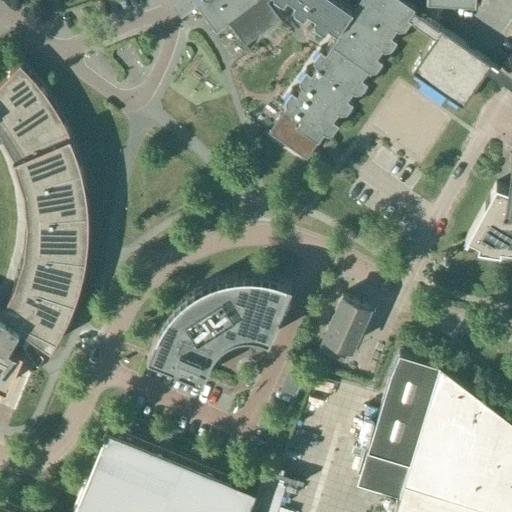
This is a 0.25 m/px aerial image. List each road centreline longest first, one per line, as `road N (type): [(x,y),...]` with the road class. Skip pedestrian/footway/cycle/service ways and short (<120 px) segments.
road 1 (unclassified): [(271,236),(217,240),(167,263),(112,332),(66,445),(49,461),(0,460)]
road 2 (unclassified): [(399,292),(511,83)]
road 3 (residential): [(61,56),(169,22),(175,29),(140,110)]
road 4 (residential): [(399,292),(346,260),(271,236)]
